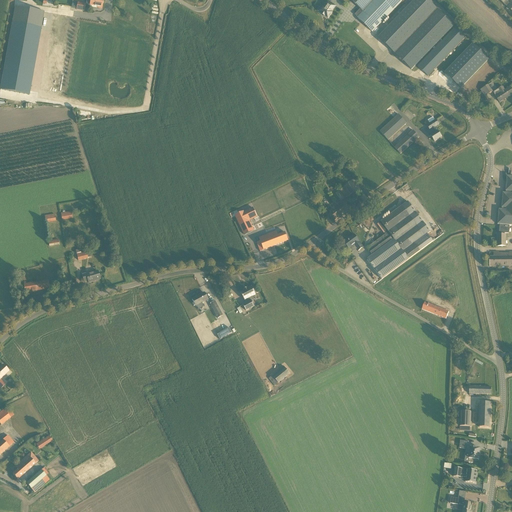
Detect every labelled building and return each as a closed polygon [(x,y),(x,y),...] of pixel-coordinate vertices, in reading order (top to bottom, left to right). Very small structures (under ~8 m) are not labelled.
[(103,0),(86,0),(86,5),(97,7),(97,8),(101,9),(103,0)] [(322,6),(318,12),(328,19),(332,13),(331,12),(332,11),(336,6),(327,0),(324,5),(323,6),(322,6)] [(350,0),(360,9),(363,12),(374,0),(350,0)] [(403,0),(374,0),(363,12),(360,9),(355,15),(358,18),(357,18),(372,32),(403,0)] [(414,0),(378,38),(395,55),(438,11),(427,0),(414,0)] [(511,0),(499,0),(504,5),(507,2),(509,4),(506,7),(511,12),(511,0)] [(84,11),(85,4),(78,3),(77,7),(75,7),(75,9),(77,10),(84,11)] [(29,95),(40,30),(41,26),(44,12),(15,7),(0,90),(29,95)] [(438,11),(395,55),(411,70),(454,26),(438,11)] [(117,104),(128,27),(114,25),(102,102),(117,104)] [(461,30),(460,31),(456,27),(418,67),(428,76),(463,39),(466,37),(462,33),(463,32),(461,30)] [(144,103),(153,40),(133,37),(123,105),(135,106),(136,101),(144,103)] [(473,44),(444,73),(460,89),(489,59),(473,44)] [(492,92),(488,85),(481,90),(485,97),(492,92)] [(493,93),(499,103),(511,94),(511,90),(510,87),(505,91),(502,87),(493,93)] [(398,115),(380,131),(388,140),(406,124),(398,115)] [(433,117),(429,119),(435,128),(439,125),(436,120),(435,121),(433,117)] [(437,132),(435,128),(429,119),(427,120),(429,123),(426,125),(429,130),(426,132),(429,137),(431,136),(434,142),(441,137),(438,131),(437,132)] [(413,131),(395,148),(400,154),(419,137),(413,131)] [(283,199),(304,191),(301,184),(281,192),(283,199)] [(497,225),(500,225),(499,235),(497,235),(498,246),(506,246),(505,235),(504,235),(504,233),(508,233),(509,226),(511,225),(511,184),(506,184),(505,191),(506,191),(506,193),(503,193),(501,208),(502,208),(502,210),(499,209),(497,225)] [(348,198),(353,194),(347,185),(342,189),(348,198)] [(339,207),(330,214),(335,220),(349,210),(342,201),(338,205),(339,207)] [(382,280),(433,242),(427,234),(430,232),(408,202),(378,224),(386,234),(367,248),(370,253),(371,252),(373,255),(367,260),(382,280)] [(312,205),(279,221),(283,228),(315,213),(312,205)] [(245,212),(235,216),(238,222),(244,235),(245,234),(250,232),(254,230),(252,225),(249,220),(257,217),(256,215),(254,210),(253,208),(245,212)] [(60,212),(62,220),(72,219),(71,212),(65,212),(64,211),(60,212)] [(55,221),(54,214),(45,216),(46,223),(55,221)] [(260,241),(257,243),(260,252),(288,241),(285,233),(278,235),(276,232),(259,238),(260,241)] [(359,242),(354,235),(350,238),(350,239),(345,243),(349,249),(354,246),(358,251),(363,247),(359,242)] [(78,261),(91,257),(89,251),(81,253),(80,249),(75,250),(78,261)] [(499,254),(499,253),(494,253),(494,257),(489,257),(489,267),(511,266),(511,252),(509,253),(509,254),(499,254)] [(436,273),(439,265),(433,262),(430,270),(436,273)] [(82,275),(82,276),(84,281),(85,282),(88,281),(88,283),(100,280),(98,271),(89,274),(89,273),(86,273),(82,274),(82,275)] [(414,274),(406,295),(415,299),(423,278),(414,274)] [(421,290),(427,293),(433,280),(427,277),(421,290)] [(23,282),(24,284),(23,284),(25,293),(50,289),(48,280),(26,284),(26,282),(23,282)] [(255,294),(257,293),(255,289),(253,290),(252,287),(248,289),(247,288),(244,290),(244,291),(241,293),(245,301),(245,300),(246,303),(243,305),(246,311),(254,307),(251,300),(253,298),(252,297),(256,295),(255,294)] [(431,304),(430,305),(437,309),(436,311),(437,311),(436,313),(435,313),(441,318),(442,317),(441,314),(442,312),(452,318),(456,311),(449,306),(454,297),(447,292),(440,304),(433,300),(432,302),(433,303),(432,305),(431,304)] [(196,306),(208,300),(204,293),(192,299),(196,306)] [(217,318),(222,316),(215,301),(209,304),(217,318)] [(216,335),(219,340),(231,333),(229,328),(216,335)] [(0,380),(9,372),(3,365),(0,367),(0,388),(1,389),(5,385),(0,380)] [(278,384),(290,374),(284,366),(272,375),(272,376),(269,379),(275,386),(278,383),(278,384)] [(479,427),(490,428),(491,403),(480,403),(479,427)] [(8,407),(0,411),(0,424),(13,416),(8,407)] [(456,422),(457,409),(449,408),(448,421),(456,422)] [(460,412),(460,427),(470,427),(471,412),(460,412)] [(0,455),(14,443),(7,436),(0,442),(0,455)] [(39,449),(52,440),(49,436),(36,445),(39,449)] [(469,454),(468,463),(473,463),(473,459),(474,459),(474,460),(478,461),(478,460),(479,453),(480,449),(477,449),(477,448),(474,448),(468,447),(469,442),(461,441),(460,448),(466,449),(466,453),(469,454)] [(18,469),(12,474),(17,480),(38,461),(31,453),(15,466),(18,469)] [(49,473),(45,468),(26,483),(34,493),(49,480),(46,476),(49,473)] [(477,471),(467,470),(461,470),(461,469),(455,468),(453,477),(460,478),(461,475),(466,476),(465,483),(475,484),(477,471)] [(462,503),(462,500),(450,498),(450,504),(463,506),(462,511),(470,511),(471,511),(470,511),(470,507),(469,507),(469,504),(464,503),(464,504),(462,503)]
